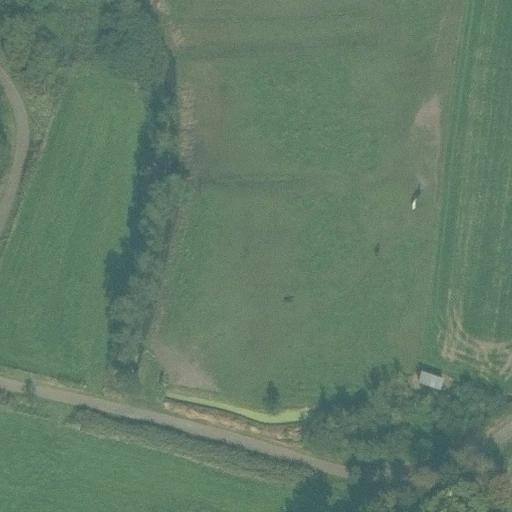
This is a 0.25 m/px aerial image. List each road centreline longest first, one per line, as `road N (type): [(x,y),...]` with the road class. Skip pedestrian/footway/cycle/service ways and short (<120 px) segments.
road 1 (track): [(0,383),(341,476),(391,480),(439,471),(511,429)]
road 2 (track): [(0,79),(24,127),(0,216)]
